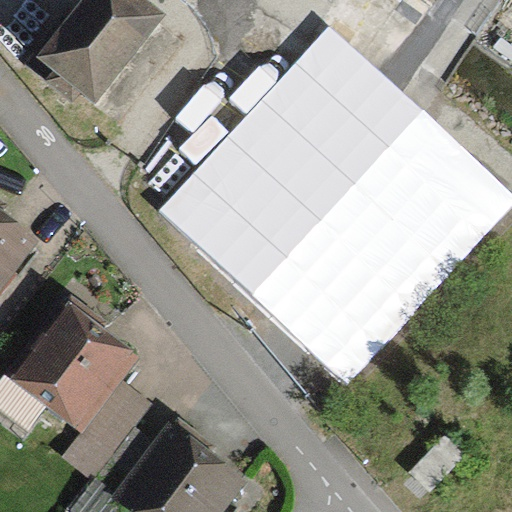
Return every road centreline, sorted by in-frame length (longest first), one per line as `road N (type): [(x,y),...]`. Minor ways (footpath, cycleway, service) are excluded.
road 1 (residential): [(335,503),(0,96)]
road 2 (secondary): [(320,511),(511,307)]
